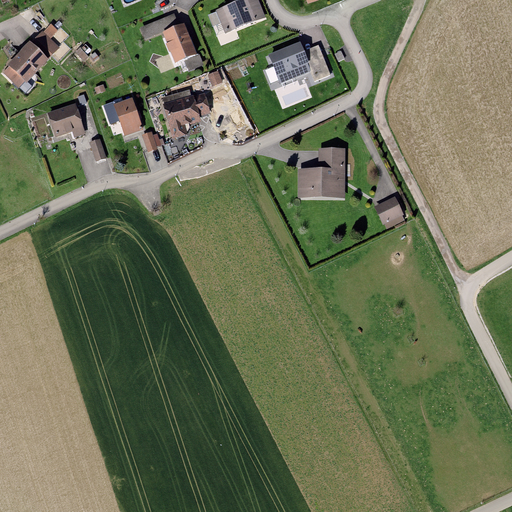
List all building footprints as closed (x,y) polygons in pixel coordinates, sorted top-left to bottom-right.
[(266,18),(258,0),(241,0),(216,10),(216,12),(208,15),(213,27),(220,23),(225,34),(266,18)] [(140,27),(145,39),(162,32),(179,25),(174,13),(140,27)] [(170,51),(175,63),(197,54),(184,23),(179,25),(162,32),(166,43),(165,43),(169,52),(170,51)] [(9,66),(2,72),(18,88),(24,82),(26,83),(49,59),(60,48),(51,38),(58,31),(51,24),(43,31),(42,31),(31,42),(30,40),(7,64),(9,66)] [(273,66),(265,70),(270,83),(278,80),(280,83),(310,71),(314,81),(330,75),(318,45),(304,51),(300,41),(268,54),(273,66)] [(199,54),(184,60),(188,71),(203,65),(199,54)] [(203,98),(164,110),(173,140),(185,136),(183,130),(200,125),(198,120),(209,117),(203,98)] [(130,104),(114,110),(125,139),(141,133),(130,104)] [(73,109),(48,119),(56,140),(71,134),(74,140),(83,136),(73,109)] [(150,137),(142,140),(148,155),(156,152),(150,137)] [(97,144),(89,147),(97,164),(104,161),(97,144)] [(345,200),(345,151),(319,151),(319,170),(298,170),(298,200),(345,200)] [(403,215),(395,197),(374,207),(383,225),(384,224),(387,229),(404,220),(402,216),(403,215)]
